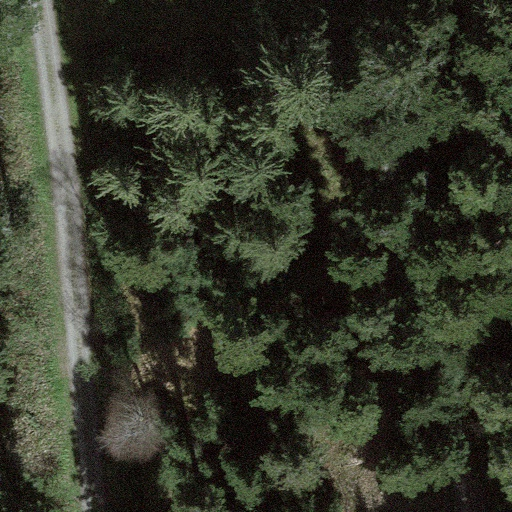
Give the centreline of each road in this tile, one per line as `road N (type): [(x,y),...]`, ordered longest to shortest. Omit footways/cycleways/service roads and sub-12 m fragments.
road 1 (track): [(476,511),(350,0)]
road 2 (track): [(36,0),(54,81),(84,511)]
